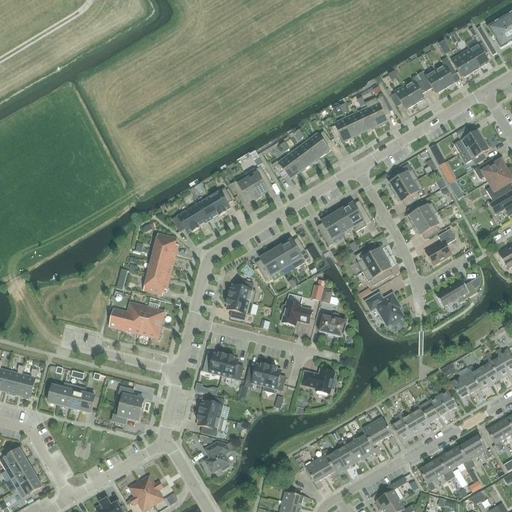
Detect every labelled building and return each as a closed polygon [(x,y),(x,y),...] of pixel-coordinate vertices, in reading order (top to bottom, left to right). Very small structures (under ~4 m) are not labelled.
[(511,13),(487,28),(500,50),(511,43),(511,13)] [(481,27),(477,30),(493,57),(496,54),(481,27)] [(438,45),(445,56),(451,52),(444,41),(438,45)] [(483,44),(479,46),(485,56),(488,54),(483,44)] [(478,45),(469,51),(480,69),(488,64),(487,63),(488,62),(485,56),(479,46),(478,45)] [(480,69),(469,51),(460,56),(471,74),(480,69)] [(471,74),(460,56),(451,62),(461,78),(463,77),(464,79),(471,74)] [(441,62),(444,66),(434,72),(445,90),(452,86),(451,85),(454,83),(451,78),(456,74),(447,59),(441,62)] [(445,90),(434,72),(426,76),(426,75),(424,76),(422,73),(417,76),(427,92),(432,89),(435,94),(438,92),(439,93),(445,90)] [(427,92),(417,76),(412,79),(413,82),(404,88),(415,106),(421,102),(420,101),(423,99),(421,95),(427,92)] [(376,91),(384,87),(381,82),(373,86),(376,91)] [(408,109),(415,106),(404,88),(394,93),(395,94),(389,97),(396,108),(401,105),(404,110),(407,108),(408,109)] [(364,105),(367,110),(375,128),(387,123),(384,117),(390,115),(382,98),(377,101),(376,99),(364,105)] [(367,110),(356,115),(365,133),(375,128),(367,110)] [(365,133),(356,115),(345,120),(354,138),(365,133)] [(354,138),(345,120),(334,125),(335,127),(329,130),(334,140),(340,138),(342,143),(354,138)] [(302,126),(296,130),(299,135),(305,132),(302,126)] [(460,142),(454,145),(460,155),(483,141),(479,135),(478,135),(476,132),(471,135),(468,130),(457,136),(460,142)] [(282,142),(284,147),(296,142),(291,131),(285,134),(288,139),(282,142)] [(317,135),(307,143),(319,159),(329,151),(325,147),(326,146),(330,143),(323,133),(318,137),(317,135)] [(483,141),(460,155),(466,165),(472,161),(475,166),(486,160),(483,155),(488,152),(486,148),(487,148),(483,141)] [(319,159),(307,143),(298,150),(309,166),(319,159)] [(435,146),(430,149),(433,156),(439,153),(435,146)] [(309,166),(298,150),(288,157),(300,173),(309,166)] [(300,173),(288,157),(278,164),(277,163),(272,167),(282,179),(286,176),(290,181),(300,173)] [(259,158),(254,161),(258,168),(263,165),(259,158)] [(485,178),(488,183),(507,172),(501,161),(495,164),(492,159),(473,171),(480,181),(485,178)] [(254,170),(245,176),(244,176),(245,178),(247,181),(248,181),(259,200),(266,196),(265,194),(267,192),(264,187),(270,184),(260,169),(255,172),(254,170)] [(389,188),(394,195),(418,180),(412,171),(405,175),(402,170),(392,176),(395,181),(390,184),(391,187),(389,188)] [(511,182),(511,180),(507,172),(488,183),(491,188),(486,191),(492,201),(511,190),(508,185),(511,182)] [(452,176),(445,179),(448,185),(455,182),(452,176)] [(424,190),(418,180),(394,195),(398,202),(399,201),(401,203),(406,200),(409,206),(425,197),(422,191),(424,190)] [(236,183),(231,186),(240,202),(245,199),(248,204),(251,202),(252,204),(259,200),(248,181),(247,181),(238,187),(236,183)] [(225,190),(212,197),(209,199),(219,217),(218,217),(219,218),(226,213),(226,212),(230,210),(227,205),(232,202),(225,190)] [(459,191),(454,194),(458,201),(463,198),(459,191)] [(511,192),(489,205),(496,216),(504,210),(508,217),(511,215),(511,192)] [(219,217),(209,199),(198,205),(208,223),(218,217),(219,217)] [(409,221),(413,228),(430,218),(437,214),(432,204),(425,208),(422,203),(411,209),(414,214),(409,217),(411,220),(409,221)] [(208,223),(198,205),(188,212),(198,229),(199,229),(208,223)] [(351,227),(353,230),(355,234),(366,227),(365,226),(370,222),(361,207),(356,210),(353,205),(342,211),(352,227),(351,227)] [(403,215),(411,211),(408,206),(401,209),(403,215)] [(343,236),(353,230),(351,227),(352,227),(342,211),(332,218),(343,236)] [(198,229),(188,212),(172,221),(179,234),(185,230),(188,235),(191,233),(192,234),(199,229),(198,229)] [(343,236),(332,218),(321,224),(324,229),(319,232),(327,245),(343,236)] [(439,233),(430,218),(413,228),(417,235),(419,234),(421,236),(426,233),(429,239),(439,233)] [(433,267),(451,256),(446,246),(456,240),(450,230),(438,237),(442,244),(425,253),(433,267)] [(157,235),(154,249),(176,254),(178,247),(175,246),(177,240),(157,235)] [(291,242),(281,248),(290,264),(294,271),(305,264),(304,262),(309,259),(300,244),(294,247),(291,242)] [(511,247),(499,255),(507,269),(511,266),(511,247)] [(290,264),(281,248),(270,254),(280,270),(290,264)] [(176,254),(154,249),(150,264),(172,270),(176,254)] [(356,264),(362,274),(386,259),(382,252),(380,253),(379,251),(374,254),(371,249),(355,258),(358,263),(356,264)] [(336,254),(341,263),(346,260),(342,251),(336,254)] [(280,270),(270,254),(260,261),(263,266),(258,269),(266,283),(271,279),(269,276),(280,270)] [(390,266),(386,259),(362,274),(368,283),(370,282),(373,287),(388,278),(385,273),(390,270),(389,267),(390,266)] [(172,270),(150,264),(146,279),(169,285),(172,270)] [(127,272),(122,270),(116,290),(122,291),(127,272)] [(169,285),(146,279),(143,293),(162,297),(164,291),(167,292),(169,285)] [(325,283),(319,281),(314,301),(320,302),(325,283)] [(461,281),(450,288),(457,300),(460,305),(477,295),(470,283),(464,287),(461,281)] [(230,291),(228,299),(253,305),(256,293),(252,292),(253,285),(239,282),(238,288),(232,287),(231,291),(230,291)] [(457,300),(450,288),(435,297),(443,309),(457,300)] [(332,293),(324,291),(321,303),(329,305),(332,293)] [(398,310),(400,309),(392,295),(383,301),(379,295),(365,303),(371,312),(376,309),(387,328),(391,325),(392,327),(394,327),(400,324),(400,322),(399,320),(403,318),(398,310)] [(228,299),(226,306),(227,307),(226,311),(232,312),(230,319),(244,322),(246,315),(250,316),(253,305),(228,299)] [(130,304),(128,314),(127,318),(144,323),(148,309),(130,304)] [(309,325),(312,312),(300,309),(301,307),(286,304),(286,307),(284,307),(281,308),(281,311),(282,314),(284,314),(281,324),(296,328),(297,323),(309,325)] [(165,313),(148,309),(144,323),(162,327),(165,312),(165,313)] [(123,332),(127,318),(128,314),(114,311),(109,329),(123,332)] [(342,339),(346,323),(339,321),(339,319),(339,317),(337,316),(335,315),(333,315),(331,317),(331,319),(323,317),(319,333),(342,339)] [(144,323),(127,318),(123,332),(141,337),(144,323)] [(162,327),(144,323),(141,337),(158,341),(157,342),(158,342),(162,327)] [(509,373),(511,371),(511,355),(509,350),(499,356),(500,358),(509,373)] [(489,353),(485,355),(501,381),(507,377),(507,378),(511,376),(509,373),(500,358),(495,362),(491,356),(489,353)] [(206,359),(203,373),(221,377),(226,357),(219,355),(218,356),(214,355),(214,356),(207,354),(206,359)] [(481,357),(483,361),(486,366),(481,369),(492,388),(494,386),(494,385),(501,381),(485,355),(481,357)] [(234,359),(226,357),(221,377),(240,382),(243,368),(237,367),(238,361),(234,360),(234,359)] [(0,391),(3,393),(8,373),(0,370),(0,367),(1,368),(2,362),(0,361),(0,391)] [(253,385),(264,388),(269,368),(261,366),(261,367),(257,366),(255,371),(249,370),(245,387),(252,389),(253,385)] [(18,375),(8,373),(3,393),(9,394),(8,395),(8,396),(16,398),(16,397),(16,396),(17,396),(22,376),(24,368),(19,367),(18,372),(19,372),(18,375)] [(468,369),(470,373),(482,392),(488,388),(489,389),(492,388),(481,369),(476,372),(473,367),(468,369)] [(277,370),(269,368),(264,388),(263,392),(275,395),(276,391),(282,393),(286,379),(280,377),(281,372),(277,371),(277,370)] [(31,378),(22,376),(17,396),(22,397),(22,399),(21,399),(30,401),(29,400),(30,399),(36,379),(35,379),(37,371),(32,370),(31,375),(32,376),(31,378)] [(315,392),(329,396),(331,390),(334,391),(336,382),(333,382),(335,375),(320,371),(319,377),(305,373),(301,386),(316,390),(315,392)] [(482,392),(470,373),(461,378),(471,394),(477,391),(480,397),(484,395),(482,392)] [(471,394),(461,378),(451,385),(464,406),(469,403),(466,398),(471,394)] [(145,382),(143,394),(153,395),(155,383),(145,382)] [(63,390),(59,407),(70,409),(74,392),(75,388),(64,386),(63,390)] [(48,404),(59,407),(63,390),(53,387),(48,404)] [(119,395),(117,406),(141,412),(143,401),(132,398),(134,392),(121,388),(119,395)] [(84,395),(74,392),(70,409),(80,412),(84,395)] [(447,392),(438,397),(451,420),(455,417),(452,412),(457,408),(447,392)] [(95,398),(84,395),(80,412),(91,415),(95,398)] [(451,420),(438,397),(429,403),(438,420),(444,417),(447,422),(451,420)] [(201,407),(199,415),(223,421),(223,420),(220,419),(224,401),(210,398),(209,404),(203,403),(202,407),(201,407)] [(438,420),(429,403),(419,408),(430,427),(432,431),(436,428),(433,423),(438,420)] [(416,413),(411,416),(422,434),(425,432),(424,430),(430,427),(419,408),(417,404),(413,407),(416,413)] [(117,406),(112,423),(125,426),(127,420),(138,423),(141,412),(117,406)] [(402,413),(398,416),(411,438),(418,434),(419,436),(422,434),(411,416),(406,419),(402,413)] [(223,421),(199,415),(197,422),(198,423),(197,427),(203,428),(201,435),(215,438),(217,432),(220,433),(223,421)] [(411,438),(398,416),(394,418),(398,424),(391,427),(402,446),(406,444),(405,442),(411,438)] [(382,420),(372,425),(382,442),(388,439),(393,447),(397,445),(382,420)] [(511,430),(506,420),(496,426),(505,440),(511,436),(511,438),(511,430)] [(382,442),(372,425),(362,431),(375,453),(377,457),(382,454),(376,445),(382,442)] [(498,444),(505,440),(496,426),(486,432),(495,446),(499,453),(502,451),(498,444)] [(375,453),(362,431),(358,434),(361,438),(355,442),(366,460),(370,458),(369,457),(375,453)] [(478,437),(468,443),(476,458),(482,455),(486,462),(491,459),(487,452),(478,437)] [(347,440),(342,443),(355,465),(362,461),(362,462),(366,460),(355,442),(349,445),(347,440)] [(355,465),(342,443),(337,445),(340,450),(335,453),(346,472),(349,470),(348,469),(355,465)] [(476,458),(468,443),(458,449),(471,471),(474,468),(470,462),(476,458)] [(229,464),(224,457),(230,453),(226,446),(217,444),(205,451),(210,460),(205,463),(212,475),(221,469),(223,472),(230,468),(228,465),(229,464)] [(471,471),(458,449),(458,448),(448,454),(457,469),(463,465),(467,473),(471,471)] [(0,462),(6,471),(25,460),(20,450),(0,462)] [(322,454),(324,458),(335,476),(336,476),(341,473),(342,474),(346,472),(335,453),(330,457),(327,452),(322,454)] [(448,454),(438,460),(451,481),(455,479),(451,472),(457,469),(448,454)] [(335,476),(324,458),(315,463),(325,480),(330,476),(333,482),(338,479),(336,476),(335,476)] [(25,460),(6,471),(12,481),(16,478),(31,469),(25,460)] [(438,460),(429,466),(437,480),(443,477),(447,483),(451,481),(438,460)] [(325,480),(315,463),(305,469),(318,491),(323,488),(319,483),(325,480)] [(431,484),(437,480),(429,466),(419,471),(427,486),(428,486),(432,493),(436,491),(431,484)] [(36,478),(31,469),(16,478),(21,488),(36,478)] [(6,483),(11,480),(6,472),(1,475),(6,483)] [(150,477),(139,483),(146,495),(161,487),(159,483),(155,486),(150,477)] [(21,488),(17,490),(23,500),(42,488),(36,478),(21,488)] [(376,502),(376,505),(380,511),(382,511),(383,511),(400,502),(403,500),(398,490),(407,484),(404,479),(399,482),(387,489),(390,494),(376,502)] [(146,495),(139,483),(129,489),(134,498),(130,501),(132,503),(146,495)] [(162,489),(161,487),(146,495),(153,507),(164,501),(158,492),(162,489)] [(170,502),(178,497),(175,492),(167,497),(170,502)] [(285,493),(282,504),(301,509),(303,503),(309,504),(310,499),(285,493)] [(489,494),(483,497),(486,504),(492,501),(489,494)] [(144,511),(153,507),(146,495),(132,503),(133,506),(138,504),(142,511),(144,511)] [(102,506),(96,510),(97,511),(120,511),(116,505),(111,508),(107,501),(101,504),(102,506)] [(414,511),(416,506),(414,505),(413,505),(411,507),(405,510),(400,502),(383,511),(414,511)]
